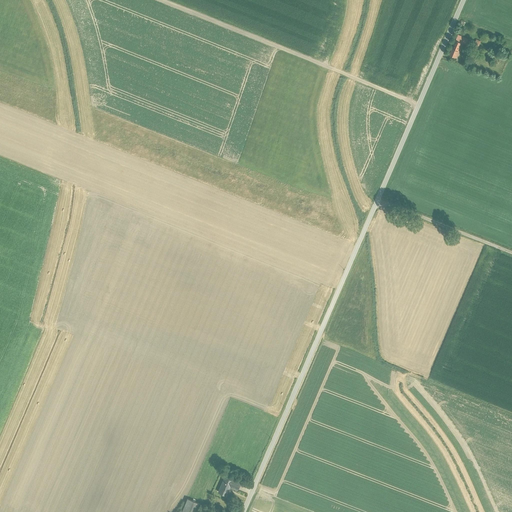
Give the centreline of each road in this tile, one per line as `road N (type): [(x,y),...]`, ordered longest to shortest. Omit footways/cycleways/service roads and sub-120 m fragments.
road 1 (unclassified): [(243,511),(463,0)]
road 2 (track): [(417,106),(159,0)]
road 3 (track): [(362,234),(334,163),(325,110),(360,0)]
